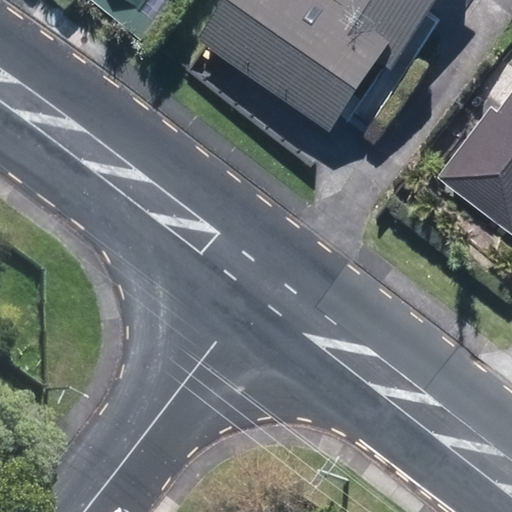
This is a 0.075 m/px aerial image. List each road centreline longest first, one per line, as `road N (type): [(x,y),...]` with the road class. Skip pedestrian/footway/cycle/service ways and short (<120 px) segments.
road 1 (tertiary): [(0,88),(258,288)]
road 2 (tertiary): [(258,288),(511,475)]
road 3 (residential): [(258,288),(83,511)]
